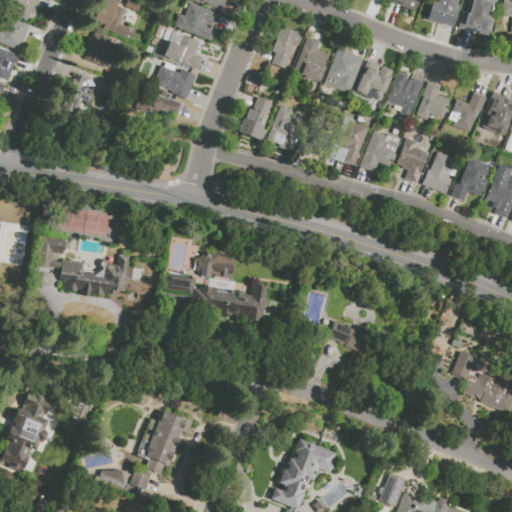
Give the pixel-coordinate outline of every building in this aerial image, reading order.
[(3,0),(37,0),(32,14),(29,13),(27,19),(16,15),(19,8),(3,2),(3,0)] [(104,30),(106,27),(92,22),(99,0),(109,0),(118,3),(116,6),(125,9),(118,26),(131,30),(128,39),(104,30)] [(124,7),(125,0),(128,0),(140,4),(137,12),(124,7)] [(206,6),(207,4),(197,0),(224,0),(220,12),(206,6)] [(418,0),(413,12),(389,2),(389,0),(418,0)] [(458,0),(451,27),(425,20),(430,0),(435,2),(435,0),(458,0)] [(458,27),(464,0),(493,0),(488,21),(475,18),(472,31),(458,27)] [(502,0),(511,0),(511,31),(510,31),(511,18),(501,17),(502,0)] [(178,15),(182,17),(188,3),(219,16),(213,30),(215,30),(210,42),(173,26),(178,15)] [(0,43),(0,21),(2,16),(29,26),(19,51),(0,43)] [(284,70),(270,64),(274,54),(270,52),(280,26),(301,35),(297,46),(292,44),(289,50),(292,51),(284,70)] [(161,56),(171,32),(199,43),(194,55),(202,58),(196,71),(161,56)] [(83,59),(85,52),(82,50),(87,38),(90,40),(92,33),(110,39),(108,46),(115,48),(108,68),(83,59)] [(291,73),(306,37),(318,42),(315,50),(328,55),(324,66),(308,60),(306,64),(309,65),(310,64),(315,66),(316,68),(322,70),(317,83),(291,73)] [(362,59),(347,94),(322,84),(337,47),(350,52),(349,54),(355,57),(362,59)] [(0,48),(18,56),(15,66),(13,65),(6,81),(0,78),(0,48)] [(366,61),(372,63),(370,68),(376,71),(375,75),(378,76),(379,73),(389,77),(380,101),(354,90),(366,61)] [(160,66),(178,74),(180,70),(194,76),(184,99),(173,94),(173,92),(152,84),(160,66)] [(383,101),(396,71),(408,76),(404,86),(405,86),(409,77),(417,80),(422,82),(407,118),(397,113),(399,107),(383,101)] [(77,74),(90,79),(86,89),(90,91),(92,86),(100,89),(98,96),(109,100),(104,113),(99,110),(99,109),(68,98),(77,74)] [(414,116),(422,98),(420,97),(426,82),(433,85),(439,88),(436,95),(449,100),(441,120),(428,115),(425,120),(414,116)] [(152,90),(173,99),(172,101),(180,104),(174,118),(166,115),(164,121),(143,112),(152,90)] [(455,100),(468,105),(473,93),(478,95),(485,98),(479,112),(477,111),(468,132),(451,125),(452,122),(447,120),(455,100)] [(491,95),(497,98),(511,103),(511,112),(510,118),(506,117),(501,131),(496,130),(494,135),(479,129),(488,109),(486,108),(491,95)] [(237,132),(247,107),(252,109),(256,98),(271,104),(261,129),(264,130),(259,141),(237,132)] [(265,141),(278,106),(290,111),(288,116),(298,120),(298,121),(302,123),(290,152),(277,147),(278,146),(265,141)] [(326,155),(312,150),(309,158),(304,156),(297,154),(313,112),(325,116),(319,132),(332,137),(326,155)] [(352,168),(341,163),(347,150),(333,145),(344,119),(366,129),(356,154),(358,154),(352,168)] [(357,166),(371,131),(385,137),(386,135),(398,140),(387,168),(377,164),(374,172),(357,166)] [(394,164),(405,138),(417,143),(415,148),(428,153),(415,184),(403,179),(406,171),(400,169),(401,167),(394,164)] [(421,185),(426,170),(428,171),(435,152),(454,160),(447,179),(450,180),(444,194),(421,185)] [(450,196),(458,177),(459,177),(467,159),(486,166),(481,177),(486,179),(481,191),(470,187),(468,193),(466,192),(462,201),(450,196)] [(511,202),(505,219),(493,214),(498,201),(486,196),(498,165),(510,170),(508,175),(511,176),(511,202)] [(99,269),(98,267),(97,266),(97,264),(98,262),(100,261),(101,261),(103,261),(105,262),(106,263),(106,265),(115,267),(117,255),(130,257),(129,268),(132,269),(131,280),(125,279),(123,292),(116,291),(116,295),(101,293),(101,296),(90,295),(90,292),(89,291),(88,297),(79,295),(80,290),(75,290),(75,293),(64,291),(64,286),(62,286),(62,283),(59,283),(60,270),(35,267),(39,235),(65,239),(63,255),(52,254),(51,261),(61,262),(61,261),(83,263),(82,271),(94,272),(99,269)] [(213,278),(213,275),(208,278),(198,276),(194,271),(196,259),(201,254),(210,255),(211,247),(231,249),(230,259),(234,259),(231,280),(213,278)] [(228,314),(228,315),(226,317),(225,318),(223,318),(220,318),(219,317),(218,315),(218,314),(217,318),(213,317),(213,311),(190,308),(192,293),(164,290),(166,275),(194,278),(192,288),(197,289),(198,287),(210,288),(209,291),(227,293),(227,291),(242,293),(242,295),(249,296),(251,286),(256,286),(256,285),(257,284),(258,284),(259,284),(260,284),(260,285),(261,285),(261,286),(261,287),(266,288),(263,314),(262,314),(260,324),(243,321),(243,317),(236,316),(237,315),(228,314)] [(335,323),(369,337),(362,354),(328,340),(335,323)] [(478,403),(479,401),(461,394),(466,381),(449,375),(458,352),(474,358),(468,374),(477,378),(478,374),(500,383),(501,380),(511,384),(511,401),(507,414),(478,403)] [(21,473),(7,467),(9,464),(0,459),(0,454),(3,448),(5,448),(8,441),(4,439),(8,427),(10,428),(12,422),(11,422),(16,409),(20,411),(26,397),(34,400),(35,397),(40,399),(39,402),(48,406),(42,418),(46,420),(42,431),(43,433),(44,435),(44,437),(43,439),(41,440),(39,441),(38,441),(33,452),(30,450),(21,473)] [(69,418),(77,397),(92,402),(84,424),(69,418)] [(160,411),(190,423),(185,435),(181,433),(174,450),(172,450),(171,452),(176,454),(173,463),(169,461),(167,467),(164,466),(160,475),(144,469),(148,459),(138,455),(151,421),(156,422),(160,411)] [(331,463),(332,463),(333,464),(333,466),(333,467),(332,469),(330,470),(329,470),(328,470),(327,474),(316,470),(312,482),(308,480),(296,511),(284,511),(287,506),(269,500),(273,489),(281,492),(283,486),(278,484),(283,470),(285,470),(289,458),(292,459),(299,440),(334,453),(331,463)] [(122,487),(125,475),(100,467),(96,480),(122,487)] [(394,507),(377,500),(388,473),(405,480),(394,507)] [(395,511),(403,493),(424,501),(425,498),(436,502),(438,497),(449,502),(447,507),(460,511),(395,511)]
